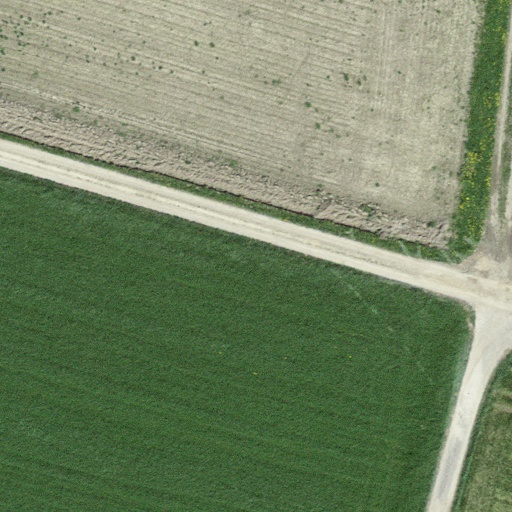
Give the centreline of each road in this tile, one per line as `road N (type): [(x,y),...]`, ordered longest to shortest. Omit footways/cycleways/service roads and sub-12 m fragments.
road 1 (track): [(0,150),(511,296)]
road 2 (track): [(511,197),(503,294),(445,511)]
